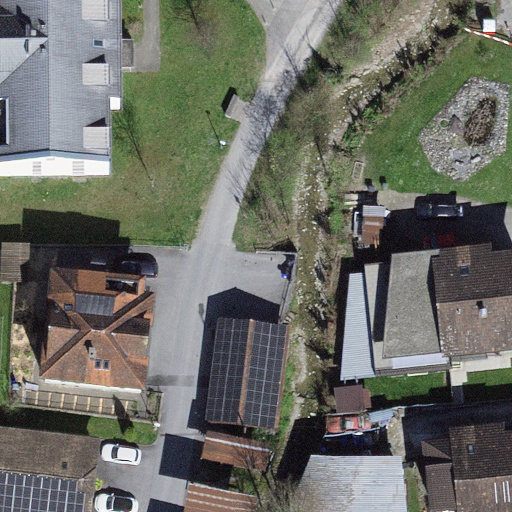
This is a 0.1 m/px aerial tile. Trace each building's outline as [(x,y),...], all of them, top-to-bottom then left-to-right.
[(105,0),(0,0),(0,193),(110,191),(105,0)] [(511,272),(388,280),(394,373),(511,365),(511,272)] [(158,304),(54,290),(41,394),(145,408),(158,304)] [(286,344),(222,338),(213,424),(277,431),(286,344)] [(91,511),(99,461),(0,445),(0,511),(91,511)] [(205,476),(268,479),(269,450),(206,448),(205,476)] [(511,511),(511,459),(428,464),(431,511),(511,511)] [(312,460),(306,511),(305,511),(359,511),(366,467),(312,460)]
